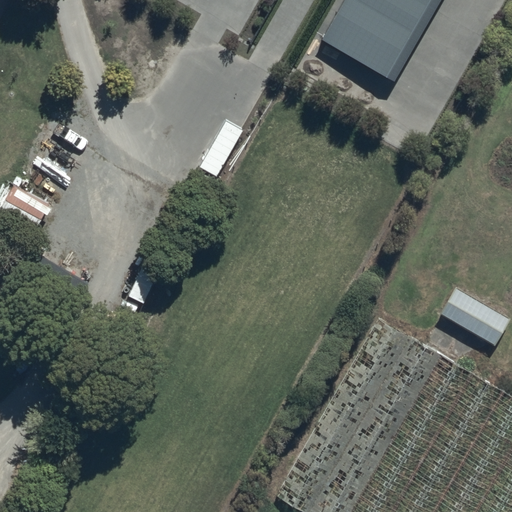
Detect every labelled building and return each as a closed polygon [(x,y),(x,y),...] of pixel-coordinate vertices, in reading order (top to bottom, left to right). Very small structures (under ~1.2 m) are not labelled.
[(225,0),(207,0),(195,24),(209,32),(225,0)] [(201,168),(189,159),(168,191),(181,199),(201,168)] [(87,274),(34,241),(27,253),(80,286),(87,274)] [(161,261),(146,253),(123,301),(144,311),(149,302),(143,299),(161,261)] [(504,309),(453,282),(440,305),(492,333),(504,309)]
